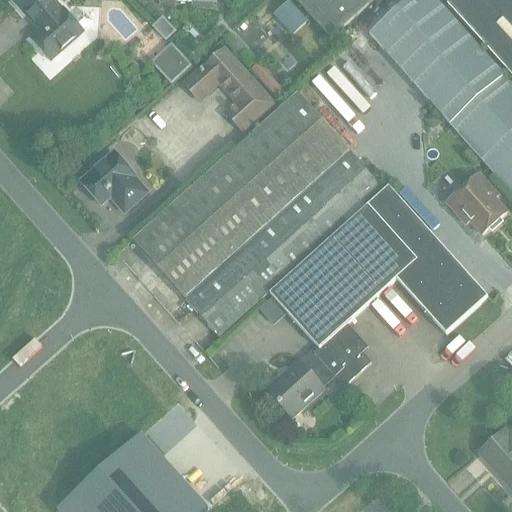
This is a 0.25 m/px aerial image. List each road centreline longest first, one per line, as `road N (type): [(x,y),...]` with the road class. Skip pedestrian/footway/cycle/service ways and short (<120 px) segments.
road 1 (unclassified): [(388,439),(304,505),(105,290)]
road 2 (unclassified): [(388,439),(511,326)]
road 3 (unclassified): [(105,290),(0,170)]
road 4 (unclassified): [(105,290),(0,388)]
